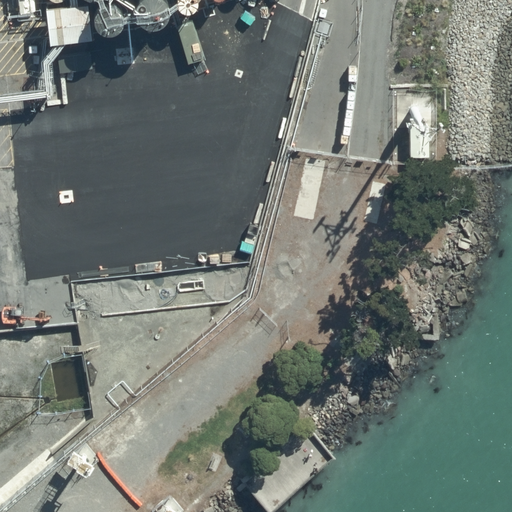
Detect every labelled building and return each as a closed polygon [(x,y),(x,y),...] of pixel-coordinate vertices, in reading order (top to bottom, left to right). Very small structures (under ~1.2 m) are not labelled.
[(17,0),(19,16),(37,15),(35,0),(17,0)] [(138,11),(138,14),(138,15),(138,17),(139,18),(139,19),(140,21),(141,22),(142,23),(143,24),(144,25),(145,26),(146,27),(147,28),(149,28),(150,28),(152,29),(153,29),(155,29),(156,29),(157,29),(159,29),(160,28),(162,27),(163,27),(164,26),(165,25),(166,24),(167,23),(168,22),(169,21),(170,19),(170,18),(171,16),(171,15),(171,14),(171,12),(171,11),(171,9),(171,8),(170,6),(170,5),(169,4),(168,2),(167,1),(166,0),(142,0),(143,0),(142,1),(141,2),(140,4),(139,5),(139,6),(138,8),(138,9),(138,11)] [(90,4),(47,8),(51,44),(94,40),(90,4)] [(96,22),(96,23),(97,24),(97,25),(97,26),(98,28),(99,29),(100,30),(100,31),(101,32),(102,32),(103,33),(105,34),(106,34),(107,34),(108,35),(109,35),(111,35),(112,35),(113,35),(115,35),(116,34),(117,34),(118,33),(119,32),(120,32),(121,31),(122,30),(123,29),(123,28),(124,27),(125,26),(125,24),(125,23),(125,22),(125,20),(125,19),(125,18),(125,17),(125,16),(124,14),(124,13),(123,12),(122,11),(121,10),(120,9),(119,9),(118,8),(117,7),(116,7),(115,6),(113,6),(112,6),(111,6),(110,6),(108,6),(107,6),(106,7),(105,7),(104,8),(103,8),(102,9),(101,10),(100,11),(99,12),(98,13),(98,14),(97,15),(97,17),(96,18),(96,19),(96,20),(96,22)] [(90,53),(60,55),(61,76),(92,74),(90,53)] [(151,103),(153,99),(154,95),(154,91),(154,86),(153,82),(152,78),(150,75),(148,71),(145,68),(142,65),(139,62),(135,61),(131,59),(127,58),(122,58),(118,58),(114,60),(110,61),(106,63),(103,66),(100,69),(98,72),(95,76),(94,80),(93,84),(92,88),(92,92),(93,96),(94,100),(96,104),(98,108),(101,111),(104,114),(108,116),(112,118),(116,119),(120,120),(124,120),(128,120),(132,119),(136,118),(140,116),(144,113),(147,110),(149,107),(151,103)] [(59,108),(42,106),(33,188),(50,190),(59,108)] [(431,122),(410,122),(410,153),(430,153),(431,122)] [(131,205),(132,201),(132,197),(132,192),(131,188),(130,183),(128,179),(126,175),(123,172),(119,169),(116,167),(112,165),(108,163),(103,162),(99,162),(94,163),(90,164),(86,165),(82,167),(78,170),(75,173),(72,177),(70,181),(68,185),(67,189),(67,194),(67,198),(68,202),(69,207),(71,211),(73,215),(76,218),(80,221),(83,223),(87,225),(91,227),(96,227),(100,228),(105,227),(109,227),(113,225),(117,223),(121,220),(124,217),(127,213),(129,210),(131,205)] [(247,228),(235,222),(223,227),(217,239),(222,252),(234,257),(247,252),(252,240),(247,228)] [(66,293),(67,289),(68,285),(68,280),(67,275),(65,271),(63,266),(61,262),(58,259),(54,256),(50,253),(46,251),(42,250),(37,249),(33,249),(28,249),(23,250),(19,252),(15,254),(11,257),(8,260),(5,264),(2,268),(1,272),(0,275),(0,289),(0,291),(2,295),(3,299),(6,303),(9,307),(13,310),(16,313),(21,314),(25,316),(30,317),(34,317),(39,317),(43,316),(48,314),(52,312),(56,309),(59,306),(62,302),(64,298),(66,293)]
